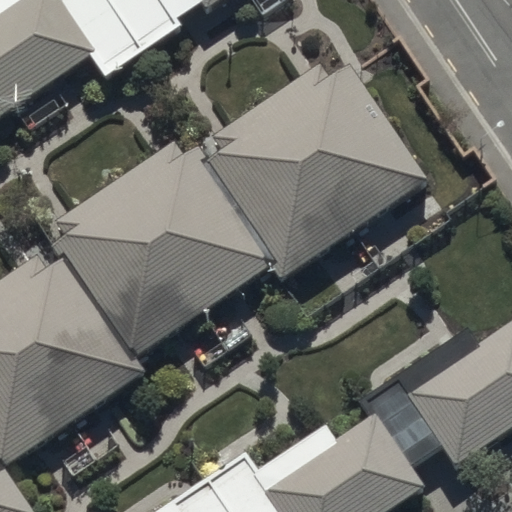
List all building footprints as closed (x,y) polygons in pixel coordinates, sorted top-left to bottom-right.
[(0,0),(0,122),(91,61),(49,0),(0,0)] [(191,0),(211,28),(251,0),(191,0)] [(421,207),(333,76),(194,168),(272,279),(285,298),(421,207)] [(194,168),(182,151),(46,243),(59,262),(135,374),(272,279),(194,168)] [(135,374),(59,262),(0,301),(0,468),(10,484),(146,392),(135,374)] [(511,447),(511,337),(411,405),(462,481),(511,447)] [(426,511),(433,507),(382,431),(275,503),(281,511),(426,511)]
